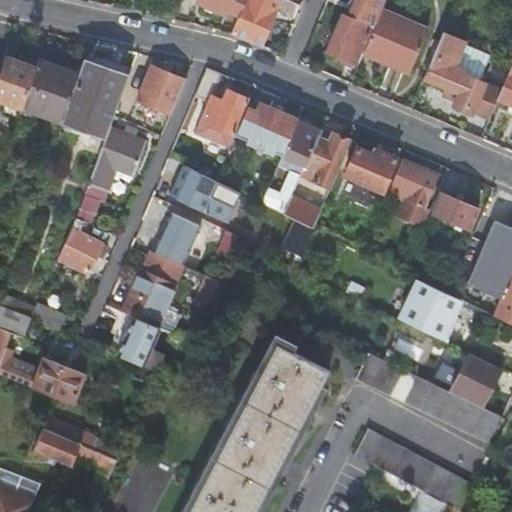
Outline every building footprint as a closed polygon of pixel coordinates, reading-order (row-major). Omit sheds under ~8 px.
[(245,0),(196,0),(195,3),(226,17),(227,13),(238,18),(245,0)] [(266,5),(255,0),(245,0),(238,18),(230,36),(251,44),(268,6),(266,5)] [(292,21),(298,8),(281,0),(279,0),(273,12),(292,21)] [(386,1),(382,0),(355,0),(351,12),(348,19),(342,16),(327,52),(353,63),(368,28),(374,30),(381,13),(386,1)] [(425,32),(381,13),(374,30),(362,58),(379,65),(381,60),(409,71),(425,32)] [(464,46),(440,36),(431,58),(422,79),(457,94),(452,107),(472,115),(472,113),(488,120),(496,101),(500,92),(478,83),(463,76),(465,70),(455,66),(462,49),(464,46)] [(488,60),(462,49),(455,66),(465,70),(463,76),(478,83),(488,60)] [(36,70),(5,59),(1,69),(0,71),(0,100),(22,108),(36,70)] [(381,60),(379,65),(407,76),(409,71),(381,60)] [(62,122),(79,75),(39,61),(36,70),(22,108),(62,122)] [(109,129),(128,77),(84,61),(79,75),(62,122),(106,137),(109,129)] [(511,63),(500,92),(496,101),(509,106),(507,111),(511,113),(511,63)] [(157,148),(185,81),(151,67),(136,102),(165,113),(162,121),(159,119),(148,144),(157,148)] [(220,78),(206,71),(196,95),(209,101),(196,132),(226,146),(228,143),(231,134),(246,99),(226,90),(222,101),(211,97),(220,78)] [(198,102),(194,100),(183,125),(188,127),(198,102)] [(255,111),(247,108),(236,135),(281,155),(295,121),(258,105),(255,111)] [(321,132),(295,121),(281,155),(306,166),(318,139),(321,132)] [(106,137),(97,162),(134,177),(146,144),(109,129),(106,137)] [(331,136),(321,132),(318,139),(327,143),(331,136)] [(318,139),(306,166),(305,170),(302,169),(299,175),(316,182),(316,183),(330,188),(349,144),(331,136),(327,143),(318,139)] [(344,177),(382,193),(396,159),(380,152),(378,157),(356,148),(344,177)] [(438,177),(401,161),(387,194),(401,199),(394,216),(422,228),(429,211),(424,209),(438,177)] [(190,171),(184,168),(171,197),(177,200),(190,171)] [(212,197),(218,184),(216,183),(190,171),(177,200),(226,223),(233,207),(212,197)] [(75,220),(89,225),(104,181),(91,177),(75,220)] [(276,196),(266,191),(261,205),(283,215),(288,203),(276,197),(276,196)] [(469,230),(477,210),(441,194),(432,214),(469,230)] [(290,197),(288,203),(283,215),(313,230),(321,211),(290,197)] [(161,231),(148,259),(150,259),(152,254),(182,267),(183,266),(201,228),(170,213),(168,217),(163,214),(159,221),(157,221),(154,228),(161,231)] [(499,301),(511,270),(511,230),(494,223),(468,288),(499,301)] [(72,230),(58,259),(89,273),(102,245),(72,230)] [(150,259),(148,259),(122,314),(134,319),(156,329),(182,267),(152,254),(150,259)] [(511,270),(499,301),(493,318),(511,326),(511,270)] [(461,302),(418,281),(399,320),(442,341),(461,302)] [(35,308),(2,295),(0,299),(0,306),(30,319),(35,308)] [(30,319),(58,331),(65,318),(37,305),(35,308),(30,319)] [(0,306),(0,363),(6,346),(11,334),(23,339),(30,319),(0,306)] [(134,319),(117,357),(155,373),(163,355),(150,350),(159,330),(156,329),(134,319)] [(276,345),(268,360),(248,399),(188,511),(256,511),(301,427),(323,386),(330,373),(276,345)] [(16,350),(6,346),(0,363),(0,369),(31,382),(37,365),(14,356),(16,350)] [(31,381),(72,397),(84,367),(43,352),(31,381)] [(489,391),(499,371),(459,352),(442,388),(482,407),(481,408),(500,417),(507,397),(498,390),(496,395),(489,391)] [(500,417),(481,408),(368,354),(356,380),(486,443),(500,417)] [(70,467),(72,464),(80,446),(89,450),(94,439),(51,420),(44,427),(33,451),(70,467)] [(459,511),(473,487),(368,431),(355,456),(459,511)] [(72,464),(107,479),(115,462),(89,450),(80,446),(72,464)] [(0,469),(0,488),(32,501),(38,484),(0,469)] [(0,488),(0,511),(27,511),(31,503),(32,501),(0,488)]
